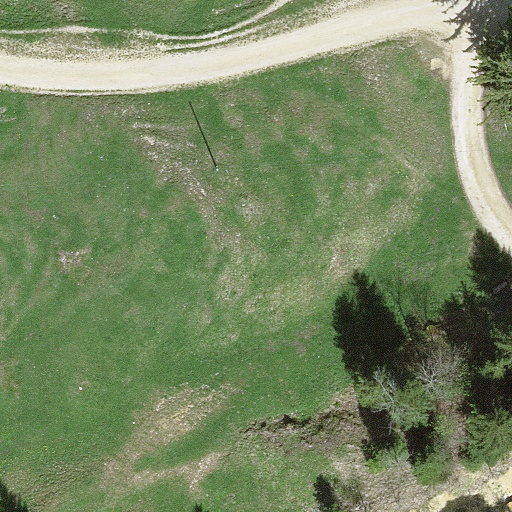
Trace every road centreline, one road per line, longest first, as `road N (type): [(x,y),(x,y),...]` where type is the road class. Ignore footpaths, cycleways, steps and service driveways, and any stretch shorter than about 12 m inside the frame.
road 1 (track): [(467,17),(165,82),(65,87),(0,77)]
road 2 (track): [(467,17),(461,134),(472,190),(496,231),(511,241)]
